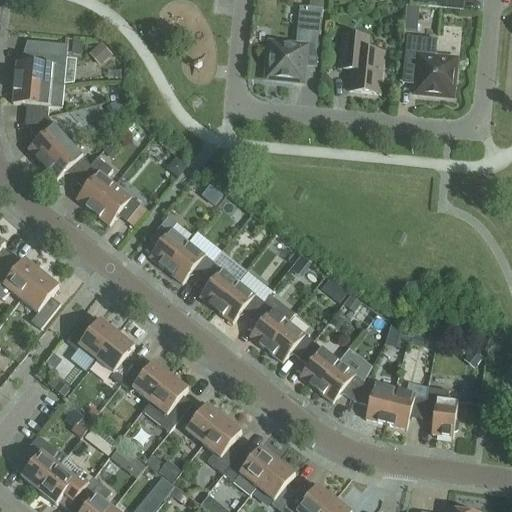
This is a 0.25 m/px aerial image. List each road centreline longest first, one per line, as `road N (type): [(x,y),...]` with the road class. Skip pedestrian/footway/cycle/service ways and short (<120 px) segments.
road 1 (residential): [(0,174),(106,270),(335,447),(403,469)]
road 2 (residential): [(244,0),(235,112),(480,137),(493,0)]
